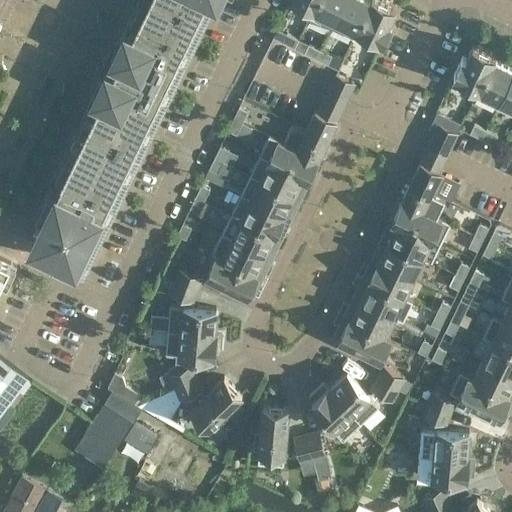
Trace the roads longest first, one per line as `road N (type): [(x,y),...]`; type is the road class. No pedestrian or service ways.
road 1 (residential): [(381,129),(354,116),(258,309),(253,348),(271,365),(303,363),(318,342),(413,145)]
road 2 (residential): [(269,0),(80,387)]
road 3 (residential): [(446,0),(381,129)]
